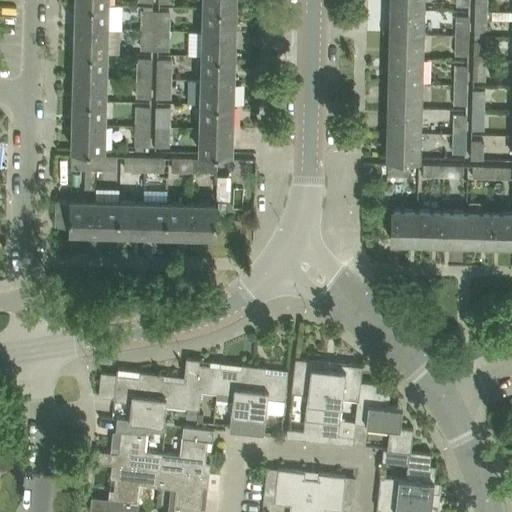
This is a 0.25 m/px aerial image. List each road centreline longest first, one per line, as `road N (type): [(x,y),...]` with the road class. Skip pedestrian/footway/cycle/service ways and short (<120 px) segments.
road 1 (tertiary): [(32,350),(205,315),(258,284),(288,252)]
road 2 (tertiary): [(288,252),(306,204),(314,0)]
road 3 (residential): [(360,511),(366,456),(238,442),(230,511)]
road 4 (tertiary): [(445,400),(381,329),(288,252)]
road 5 (residential): [(28,299),(35,262),(29,90)]
road 6 (residential): [(38,511),(32,350)]
road 7 (tertiary): [(491,511),(480,469),(445,400)]
